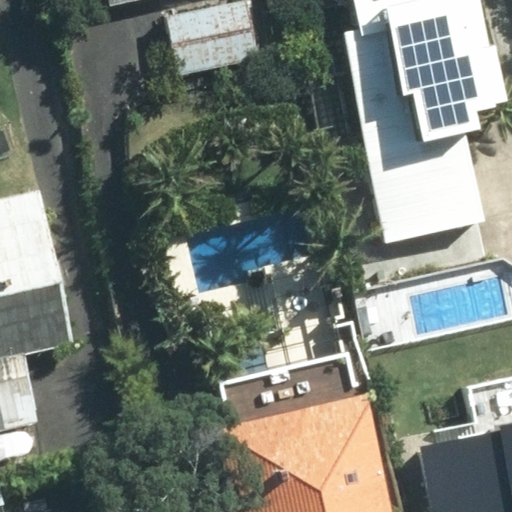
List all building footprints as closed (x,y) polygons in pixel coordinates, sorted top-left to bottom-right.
[(332,38),(377,247),(477,225),(459,138),(464,136),(460,118),(480,114),(479,110),(492,108),(468,0),(339,0),(347,35),(332,38)] [(236,1),(151,20),(164,78),(248,59),(236,1)] [(17,189),(0,193),(0,432),(27,426),(11,353),(52,344),(17,189)] [(417,290),(426,328),(474,317),(465,279),(417,290)] [(363,511),(338,396),(192,429),(211,511),(363,511)] [(511,511),(511,426),(401,452),(415,511),(427,511),(434,511),(433,511),(511,511)]
